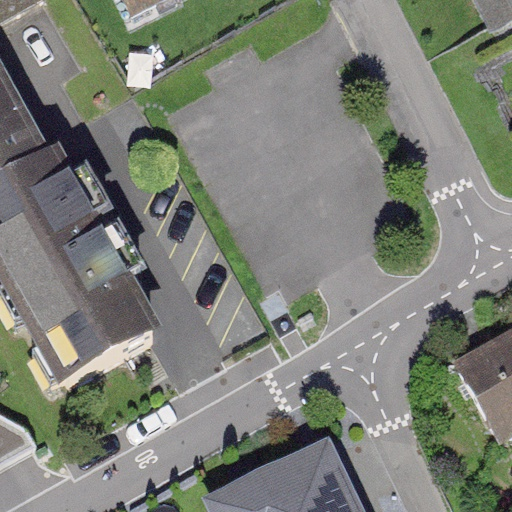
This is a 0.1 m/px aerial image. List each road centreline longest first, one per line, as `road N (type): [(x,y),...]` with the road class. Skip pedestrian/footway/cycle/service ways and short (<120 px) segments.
road 1 (residential): [(354,360),(80,511)]
road 2 (residential): [(497,269),(363,0)]
road 3 (residential): [(497,269),(354,360)]
road 4 (residential): [(424,511),(354,360)]
